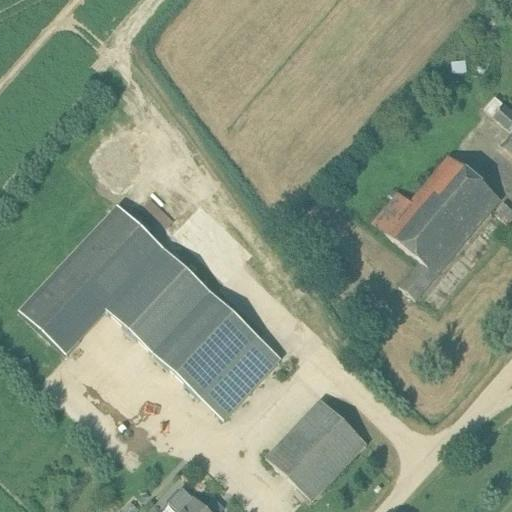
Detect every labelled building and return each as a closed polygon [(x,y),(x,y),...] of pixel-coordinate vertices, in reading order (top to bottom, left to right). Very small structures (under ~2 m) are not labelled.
[(449,49),(451,65),(471,61),(469,45),(449,49)] [(482,82),(488,64),(478,60),(472,79),(482,82)] [(451,81),(466,80),(465,66),(450,67),(451,81)] [(511,126),(511,125),(511,115),(495,101),(487,109),(491,112),(488,116),(511,136),(500,150),(511,160),(511,126)] [(414,303),(499,202),(449,159),(411,204),(398,193),(371,225),(419,266),(398,290),(414,303)] [(507,227),(511,221),(511,212),(502,205),(493,215),(507,227)] [(66,360),(107,316),(163,256),(165,254),(117,209),(18,315),(66,360)] [(107,316),(153,359),(209,299),(163,256),(107,316)] [(153,359),(201,404),(257,344),(209,299),(153,359)] [(278,364),(264,351),(257,344),(201,404),(223,424),(278,364)] [(312,505),(366,447),(320,403),(265,462),(312,505)] [(204,511),(194,501),(183,490),(168,505),(175,511),(204,511)] [(197,504),(207,511),(217,511),(222,507),(205,494),(197,504)]
